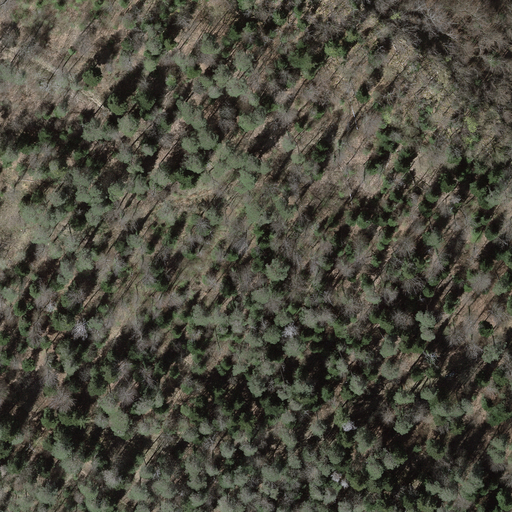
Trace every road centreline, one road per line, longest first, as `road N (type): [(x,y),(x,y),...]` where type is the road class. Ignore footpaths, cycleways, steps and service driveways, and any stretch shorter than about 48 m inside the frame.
road 1 (track): [(511,327),(340,422),(255,440),(178,442),(0,409)]
road 2 (track): [(0,244),(94,226),(141,180),(143,154),(135,133),(0,40)]
road 3 (track): [(94,226),(175,209),(262,173),(330,127)]
road 4 (track): [(176,511),(0,431)]
